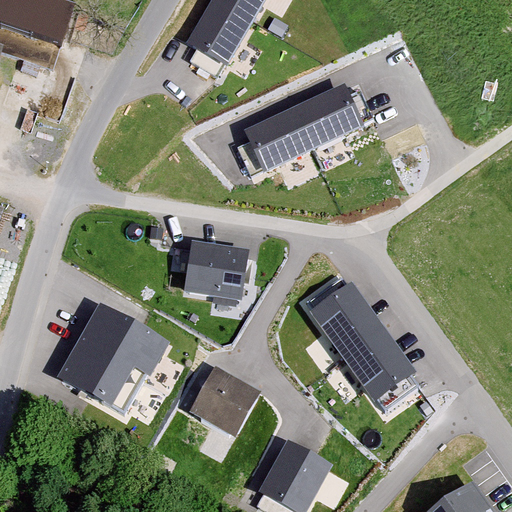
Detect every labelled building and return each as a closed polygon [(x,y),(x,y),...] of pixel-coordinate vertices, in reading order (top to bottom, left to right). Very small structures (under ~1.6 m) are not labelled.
[(88,3),(79,0),(0,0),(0,21),(76,45),(88,3)] [(215,0),(188,48),(228,71),(268,0),(215,0)] [(345,89),(245,135),(265,177),(364,131),(345,89)] [(249,256),(192,248),(185,296),(241,305),(249,256)] [(310,318),(343,364),(386,334),(353,288),(310,318)] [(60,382),(112,412),(134,373),(150,381),(168,349),(100,311),(60,382)] [(386,334),(343,364),(375,408),(417,378),(386,334)] [(260,399),(215,373),(190,415),(235,441),(260,399)] [(289,448),(262,498),(287,511),(309,511),(332,470),(289,448)] [(491,511),(473,487),(438,511),(491,511)]
